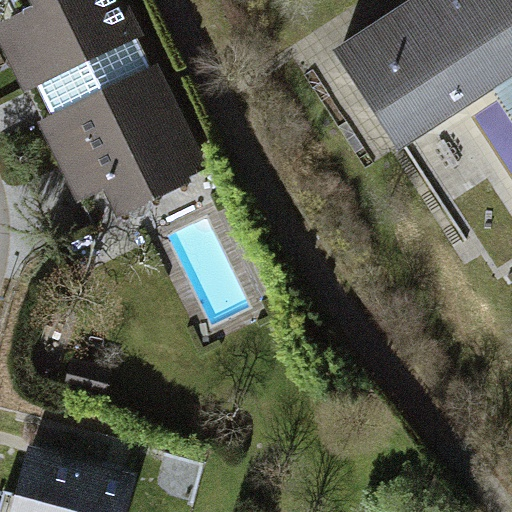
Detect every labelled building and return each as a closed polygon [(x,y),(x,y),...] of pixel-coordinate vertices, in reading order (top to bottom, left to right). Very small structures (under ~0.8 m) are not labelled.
[(11,0),(21,19),(9,25),(40,86),(54,78),(69,107),(53,115),(69,148),(87,139),(109,184),(136,170),(151,199),(183,182),(181,177),(199,168),(115,0),(11,0)] [(511,0),(420,0),(341,52),(401,144),(489,87),(511,72),(511,0)] [(511,72),(489,87),(511,122),(511,72)] [(109,371),(72,361),(65,388),(102,398),(109,371)] [(120,511),(129,482),(30,456),(19,499),(30,502),(27,511),(120,511)]
